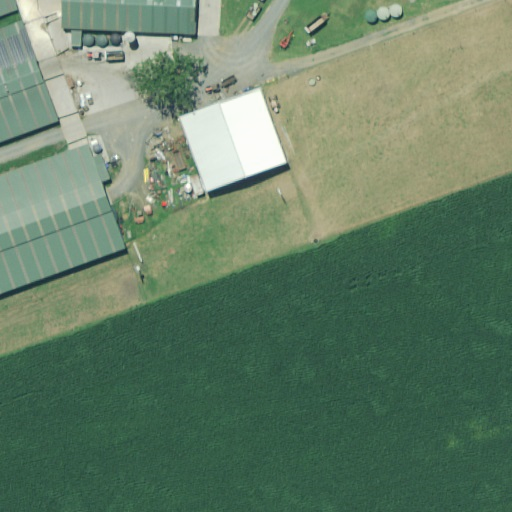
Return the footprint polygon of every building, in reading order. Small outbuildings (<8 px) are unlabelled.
[(0,0),(0,21),(19,15),(13,0),(0,0)] [(142,32),(198,34),(199,0),(68,0),(67,28),(74,29),(142,32)] [(405,3),(380,8),(383,21),(408,16),(405,3)] [(23,26),(0,34),(0,147),(59,126),(23,26)] [(142,32),(74,29),(73,47),(141,50),(142,32)] [(291,163),(264,89),(184,118),(204,172),(193,176),(201,196),(291,163)] [(110,165),(101,140),(0,176),(0,294),(129,248),(100,168),(110,165)]
